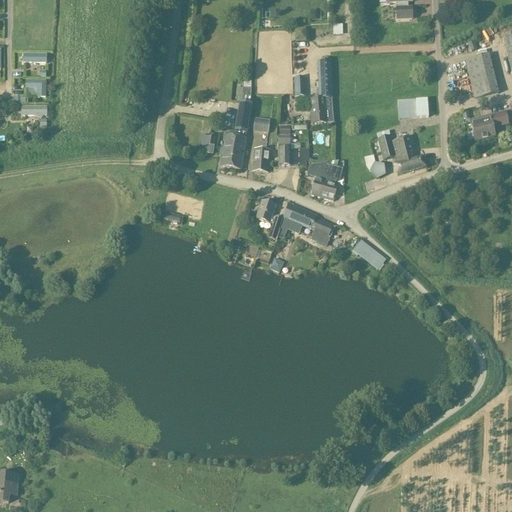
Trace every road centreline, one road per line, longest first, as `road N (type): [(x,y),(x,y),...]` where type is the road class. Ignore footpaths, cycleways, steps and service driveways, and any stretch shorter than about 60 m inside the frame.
road 1 (unclassified): [(352,511),(375,470),(460,406),(482,368),(468,339),(338,212)]
road 2 (unclassified): [(338,212),(166,165),(160,140),(180,0)]
road 3 (unclassified): [(445,173),(434,0)]
road 4 (unknown): [(166,165),(0,174)]
